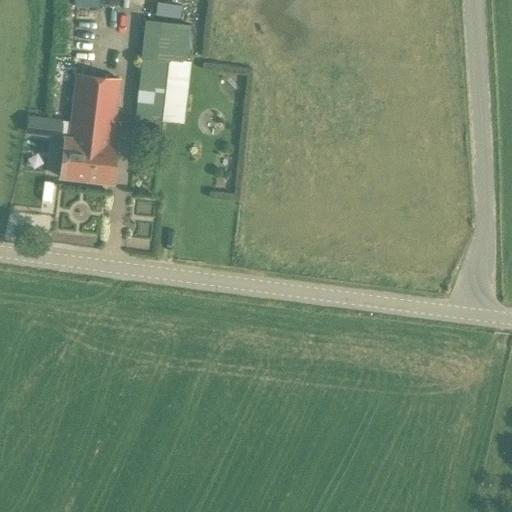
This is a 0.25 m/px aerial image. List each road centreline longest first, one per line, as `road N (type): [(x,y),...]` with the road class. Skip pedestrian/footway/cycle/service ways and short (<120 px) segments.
road 1 (tertiary): [(511,319),(0,252)]
road 2 (track): [(473,0),(488,195),(478,315)]
road 3 (track): [(8,254),(25,191),(47,0)]
